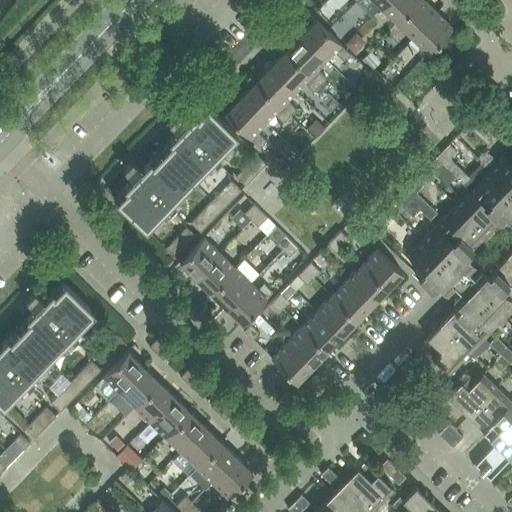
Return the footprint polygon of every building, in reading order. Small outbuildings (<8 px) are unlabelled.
[(381,6),(397,22),(417,0),(387,0),(381,6)] [(417,0),(397,22),(412,37),(436,12),(424,0),(417,0)] [(436,12),(412,37),(428,52),(452,27),(436,12)] [(316,19),(300,35),(325,60),(333,51),(343,60),(350,53),(340,44),(341,44),(316,19)] [(300,35),(285,51),(320,84),(326,77),(317,68),(325,60),(300,35)] [(285,51),(270,66),(295,91),(303,82),(313,91),(320,84),(285,51)] [(295,91),(270,66),(255,82),(289,115),(296,108),(287,99),(295,91)] [(289,115),(255,82),(240,97),(265,122),(273,113),(283,122),(289,115)] [(265,122),(240,97),(224,113),(249,138),(250,137),(259,146),(266,139),(257,130),(265,122)] [(159,151),(191,182),(237,135),(205,104),(186,123),(177,114),(168,123),(177,132),(159,151)] [(476,115),(469,123),(480,133),(487,126),(476,115)] [(449,143),(444,149),(451,156),(456,150),(449,143)] [(444,149),(439,154),(446,161),(449,157),(451,156),(444,149)] [(146,229),(191,182),(159,151),(141,170),(132,161),(124,169),(132,178),(114,198),(146,229)] [(235,176),(245,185),(266,163),(256,154),(235,176)] [(439,154),(434,160),(441,166),(442,165),(446,161),(439,154)] [(485,206),(499,218),(505,212),(511,219),(511,163),(503,155),(476,183),(492,199),(485,206)] [(446,161),(442,165),(453,175),(460,167),(449,157),(446,161)] [(434,160),(428,165),(436,172),(441,166),(434,160)] [(470,177),(460,167),(453,175),(463,185),(470,177)] [(416,178),(411,183),(418,190),(423,185),(416,178)] [(190,222),(200,231),(241,189),(231,180),(190,222)] [(411,183),(405,189),(413,196),(416,192),(418,190),(411,183)] [(456,204),(485,232),(499,218),(485,206),(492,199),(476,183),(456,204)] [(405,189),(400,194),(407,201),(409,199),(413,196),(405,189)] [(413,196),(409,199),(419,209),(426,202),(416,192),(413,196)] [(400,194),(395,199),(402,206),(407,201),(400,194)] [(419,209),(409,199),(407,201),(402,206),(413,216),(419,209)] [(426,202),(419,209),(430,219),(437,212),(426,202)] [(244,213),(251,220),(260,210),(253,203),(244,213)] [(456,204),(436,224),(452,240),(459,233),(472,246),(485,232),(456,204)] [(260,210),(251,220),(258,226),(267,217),(260,210)] [(368,227),(379,237),(385,230),(375,220),(368,227)] [(474,315),(490,331),(511,307),(511,298),(500,287),(507,280),(494,268),(488,274),(480,266),(473,273),(469,269),(467,267),(473,260),(466,252),(472,246),(459,233),(452,240),(436,224),(408,253),(424,268),(417,275),(431,288),(438,281),(445,289),(452,281),(455,284),(459,288),(452,295),(460,303),(454,309),(467,322),(474,315)] [(165,248),(175,257),(196,236),(186,227),(165,248)] [(334,237),(343,246),(350,239),(340,230),(334,237)] [(275,243),(282,249),(291,240),(284,233),(275,243)] [(219,252),(203,237),(179,262),(195,277),(219,252)] [(343,246),(334,237),(327,244),(336,253),(343,246)] [(291,240),(282,249),(289,256),(298,247),(291,240)] [(377,248),(361,264),(386,288),(402,272),(377,248)] [(235,267),(219,252),(195,277),(211,292),(235,267)] [(494,268),(507,280),(500,287),(511,298),(511,258),(508,254),(494,268)] [(304,268),(313,277),(320,270),(310,261),(304,268)] [(361,264),(346,279),(371,304),(386,288),(361,264)] [(250,282),(235,267),(211,292),(226,307),(250,282)] [(313,277),(304,268),(297,275),(306,284),(313,277)] [(346,279),(331,295),(356,319),(371,304),(346,279)] [(94,312),(62,281),(43,300),(34,292),(26,300),(35,309),(16,328),(49,359),(94,312)] [(266,298),(250,282),(226,307),(242,323),(266,298)] [(274,299),(283,308),(290,301),(280,292),(274,299)] [(331,295),(316,311),(341,335),(356,319),(331,295)] [(283,308),(274,299),(267,306),(276,315),(283,308)] [(454,309),(440,323),(470,351),(490,331),(474,315),(467,322),(454,309)] [(341,335),(316,311),(301,326),(326,350),(341,335)] [(243,330),(253,340),(259,332),(250,323),(243,330)] [(470,351),(440,323),(426,337),(439,350),(433,357),(449,373),(470,351)] [(326,350),(301,326),(286,341),(311,366),(326,350)] [(49,359),(16,328),(0,344),(0,403),(3,406),(49,359)] [(95,355),(105,364),(126,343),(116,334),(95,355)] [(149,346),(156,353),(165,343),(158,336),(149,346)] [(489,343),(510,363),(511,360),(511,351),(496,336),(489,343)] [(311,366),(286,341),(271,357),(296,382),(311,366)] [(156,353),(163,359),(172,350),(165,343),(156,353)] [(127,350),(103,375),(103,376),(95,384),(110,399),(118,391),(119,391),(143,366),(127,350)] [(50,402),(60,411),(101,369),(91,360),(50,402)] [(133,405),(134,406),(158,381),(143,366),(119,391),(110,400),(125,414),(133,405)] [(180,376),(187,383),(196,373),(189,366),(180,376)] [(196,373),(187,383),(194,389),(203,380),(196,373)] [(469,416),(497,387),(482,373),(468,388),(460,381),(447,395),(469,416)] [(134,406),(150,421),(174,396),(158,381),(134,406)] [(469,416),(489,436),(502,423),(495,416),(511,400),(497,387),(469,416)] [(150,421),(165,436),(189,411),(174,396),(150,421)] [(211,406),(218,413),(227,403),(220,397),(211,406)] [(490,478),(510,457),(511,458),(511,401),(511,400),(495,416),(502,423),(489,436),(495,442),(475,464),(490,478)] [(227,403),(218,413),(225,420),(234,410),(227,403)] [(25,428),(35,437),(56,415),(46,406),(25,428)] [(90,416),(82,408),(76,413),(85,422),(90,416)] [(165,436),(181,451),(205,426),(189,411),(165,436)] [(445,440),(456,429),(449,423),(438,433),(445,440)] [(181,451),(196,466),(220,441),(205,426),(181,451)] [(445,440),(452,447),(463,436),(456,429),(445,440)] [(13,440),(23,449),(30,442),(20,433),(13,440)] [(220,441),(196,466),(189,473),(205,488),(211,481),(236,456),(220,441)] [(211,481),(227,497),(252,472),(236,456),(211,481)] [(380,466),(389,475),(396,467),(387,459),(380,466)] [(328,467),(321,474),(332,484),(338,477),(328,467)] [(357,467),(343,482),(373,510),(393,489),(377,473),(370,480),(357,467)] [(396,467),(389,475),(398,484),(405,476),(396,467)] [(343,482),(330,495),(343,508),(339,511),(370,511),(373,510),(343,482)] [(432,511),(437,507),(416,486),(403,499),(402,500),(409,507),(404,511),(432,511)] [(294,501),(302,509),(309,502),(301,494),(294,501)] [(176,504),(182,511),(192,502),(185,495),(176,504)] [(330,495),(313,511),(339,511),(343,508),(330,495)] [(400,496),(392,504),(400,511),(404,511),(409,507),(402,500),(403,499),(400,496)] [(174,511),(162,500),(150,511),(174,511)] [(299,511),(302,509),(294,501),(288,508),(291,511),(299,511)] [(192,502),(182,511),(183,511),(194,511),(198,508),(192,502)]
